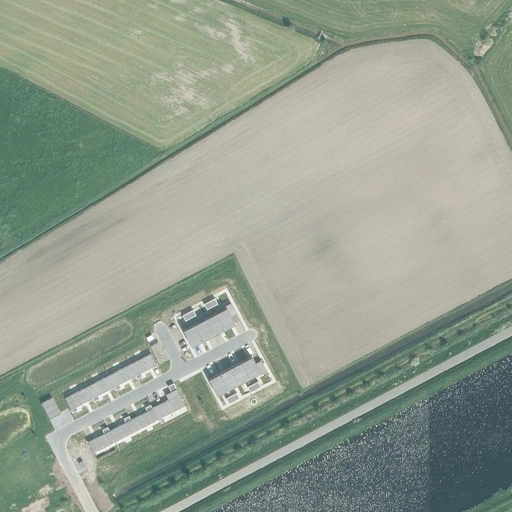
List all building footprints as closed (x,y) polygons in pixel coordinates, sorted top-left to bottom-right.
[(214,298),(209,301),(212,306),(217,304),(214,298)] [(209,301),(204,304),(207,309),(212,306),(209,301)] [(225,307),(215,313),(224,329),(234,323),(231,316),(236,313),(230,302),(225,305),(225,307)] [(193,310),(187,312),(190,318),(196,315),(193,310)] [(187,312),(182,315),(185,321),(190,318),(187,312)] [(215,313),(204,318),(213,335),(224,329),(215,313)] [(204,318),(193,324),(202,340),(213,335),(204,318)] [(193,324),(183,330),(191,346),(202,340),(193,324)] [(151,353),(129,364),(135,375),(137,379),(142,376),(140,373),(156,364),(151,353)] [(251,356),(240,361),(249,378),(259,372),(260,374),(266,371),(260,360),(255,363),(251,356)] [(240,361),(230,367),(238,383),(249,378),(240,361)] [(129,364),(108,375),(114,387),(115,390),(120,387),(119,384),(135,375),(129,364)] [(230,367),(219,373),(227,389),(238,383),(230,367)] [(219,373),(208,378),(217,395),(227,389),(219,373)] [(108,375),(87,386),(92,398),(94,401),(99,398),(97,395),(114,387),(108,375)] [(258,381),(252,384),(255,389),(260,387),(260,386),(258,381)] [(168,400),(152,408),(157,419),(184,405),(176,388),(176,389),(173,383),(168,386),(170,391),(165,394),(168,400)] [(252,384),(247,387),(250,392),(255,389),(252,384)] [(87,386),(65,398),(70,409),(72,412),(77,410),(76,406),(92,398),(87,386)] [(236,393),(231,395),(234,401),(239,398),(236,393)] [(231,395),(225,398),(228,403),(228,404),(234,401),(231,395)] [(51,397),(41,403),(49,419),(60,413),(51,397)] [(146,411),(130,419),(136,430),(157,419),(152,408),(150,404),(145,407),(146,411)] [(125,422),(109,430),(114,441),(136,430),(130,419),(129,416),(123,418),(125,422)] [(103,433),(87,441),(93,452),(114,441),(109,430),(107,427),(102,429),(103,433)]
